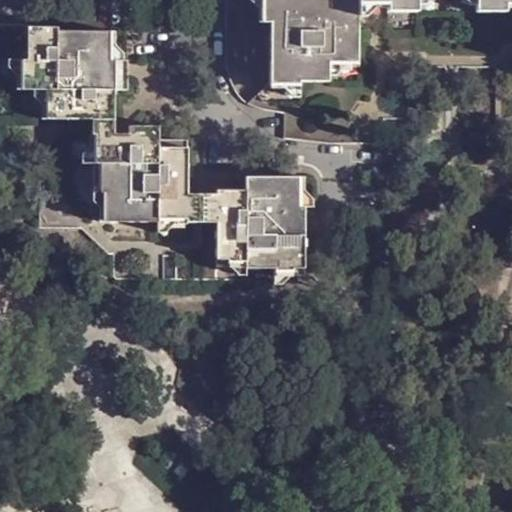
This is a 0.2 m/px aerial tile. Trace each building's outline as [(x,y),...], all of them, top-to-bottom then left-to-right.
[(511,0),(360,0),(361,8),(361,19),(373,19),(391,19),(391,25),(419,26),(419,20),(420,8),(433,8),(466,8),(479,8),(479,20),(478,27),(508,27),(508,20),(511,20),(511,0)] [(261,36),(272,36),(271,6),(260,6),(261,23),(261,36)] [(271,6),(272,36),(271,101),(288,101),(300,101),(300,96),(330,96),(329,89),(330,78),(343,78),(359,79),(360,30),(361,19),(361,8),(271,6)] [(25,74),(25,42),(22,42),(22,38),(0,38),(0,164),(39,166),(38,244),(81,245),(108,270),(114,271),(113,292),(116,295),(164,296),(164,272),(177,272),(176,295),(245,297),(245,283),(246,278),(229,277),(227,275),(217,275),(217,238),(186,237),(186,234),(158,233),(157,237),(102,237),(102,209),(99,208),(100,179),(94,178),(95,149),(90,148),(92,134),(45,132),(46,104),(18,103),(20,74),(25,74)] [(25,41),(25,42),(25,74),(20,74),(18,103),(46,104),(45,132),(92,134),(90,148),(95,149),(94,178),(100,179),(99,208),(102,209),(102,237),(157,237),(158,233),(186,234),(186,237),(217,238),(217,275),(227,275),(229,277),(246,278),(245,283),(275,284),(276,287),(293,287),(294,284),(304,284),(306,223),(302,222),(302,194),(246,193),(246,207),(216,205),(216,210),(187,210),(188,164),(158,164),(157,142),(128,142),(128,149),(113,149),(113,75),(110,75),(112,46),(55,45),(55,42),(25,41)] [(164,272),(164,296),(176,295),(177,272),(164,272)]
